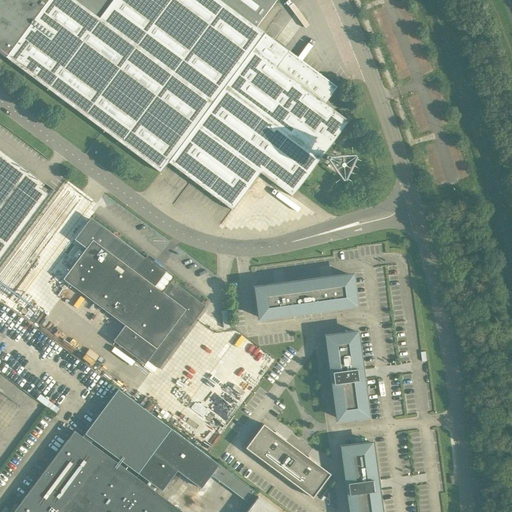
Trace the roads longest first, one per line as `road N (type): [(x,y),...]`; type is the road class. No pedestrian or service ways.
road 1 (unclassified): [(414,209),(226,250),(178,234),(0,102)]
road 2 (unknown): [(226,250),(204,316),(149,386),(29,287),(58,229),(99,178)]
road 3 (unclassified): [(465,511),(450,361),(414,209)]
road 4 (unclassified): [(414,209),(339,0)]
